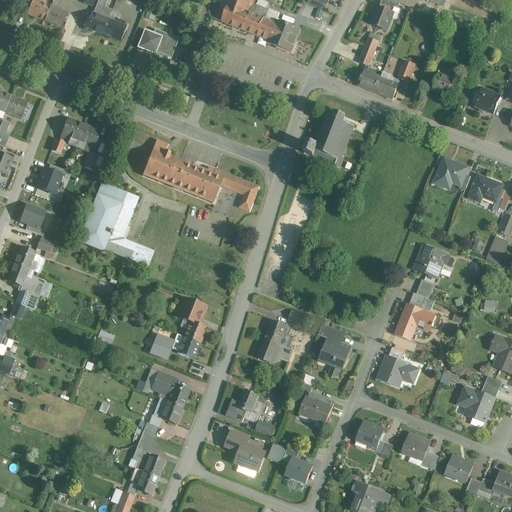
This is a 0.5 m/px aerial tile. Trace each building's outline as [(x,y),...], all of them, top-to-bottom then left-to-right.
[(98,0),(93,15),(91,14),(86,28),(103,35),(109,21),(112,11),(104,7),(106,0),(98,0)] [(245,0),(245,1),(240,0),(230,0),(229,6),(228,5),(221,23),(243,31),(250,14),(253,5),(254,0),(245,0)] [(268,4),(257,0),(254,0),(253,5),(266,10),(266,9),(268,4)] [(327,4),(318,0),(309,0),(308,4),(324,11),(327,4)] [(400,4),(388,0),(381,0),(380,5),(381,5),(379,9),(392,14),(394,8),(398,10),(400,4)] [(50,7),(33,1),(28,15),(44,21),(50,7)] [(136,9),(120,2),(116,11),(132,18),(136,9)] [(266,10),(253,5),(250,14),(272,23),(275,24),(276,22),(277,22),(280,14),(266,9),(266,10)] [(67,14),(50,7),(44,21),(62,28),(67,14)] [(379,9),(377,8),(370,25),(386,31),(391,19),(396,20),(400,10),(398,10),(394,8),(392,14),(379,9)] [(265,40),(272,23),(250,14),(243,31),(253,35),(265,40)] [(116,24),(109,21),(103,35),(120,41),(126,27),(122,26),(123,22),(117,20),(116,24)] [(277,22),(276,22),(275,24),(272,23),(265,40),(268,41),(268,44),(292,54),(301,31),(277,22)] [(162,38),(156,54),(171,60),(179,40),(155,30),(153,35),(162,38)] [(153,35),(144,31),(137,49),(155,56),(156,54),(162,38),(153,35)] [(380,37),(371,34),(368,39),(378,43),(380,37)] [(378,43),(368,39),(366,46),(375,50),(378,43)] [(375,50),(366,46),(359,63),(369,67),(371,62),(372,62),(374,57),(373,57),(375,50)] [(436,56),(433,65),(438,67),(441,58),(436,56)] [(490,60),(481,56),(479,61),(488,65),(490,60)] [(414,66),(405,63),(400,79),(408,82),(414,66)] [(383,74),(370,69),(368,73),(364,72),(358,86),(375,93),(381,78),(383,74)] [(442,76),(439,75),(433,91),(450,97),(456,82),(448,79),(449,76),(443,73),(442,76)] [(398,85),(381,78),(375,93),(392,100),(398,85)] [(500,98),(480,90),(473,107),(493,116),(500,98)] [(10,97),(0,93),(0,111),(4,113),(10,97)] [(27,104),(11,97),(11,98),(10,97),(4,113),(21,120),(27,104)] [(344,116),(335,112),(331,118),(328,117),(316,147),(308,143),(304,154),(313,158),(316,152),(332,159),(329,166),(339,170),(344,158),(342,157),(354,127),(343,123),(344,116)] [(85,126),(69,120),(62,136),(71,140),(69,145),(76,148),(85,126)] [(9,124),(2,121),(0,126),(0,131),(5,133),(9,124)] [(101,133),(85,126),(76,148),(83,151),(85,146),(94,149),(101,133)] [(0,131),(0,140),(6,143),(9,135),(5,133),(0,131)] [(65,143),(57,140),(52,152),(60,155),(65,143)] [(207,173),(170,158),(171,155),(165,153),(164,156),(153,151),(143,177),(213,205),(219,188),(244,198),(240,210),(250,214),(259,189),(209,169),(207,173)] [(103,159),(89,153),(83,168),(92,171),(94,166),(99,168),(103,159)] [(0,155),(0,173),(5,175),(12,160),(0,155)] [(467,171),(443,162),(434,186),(444,190),(447,182),(460,187),(461,187),(464,177),(467,171)] [(44,170),(36,189),(55,196),(62,178),(44,170)] [(464,177),(461,187),(460,187),(458,191),(464,193),(470,179),(464,177)] [(502,188),(477,179),(469,202),(480,206),(482,199),(494,203),(496,204),(498,199),(502,188)] [(137,200),(103,186),(79,243),(102,253),(103,251),(146,268),(152,254),(121,241),(137,200)] [(498,199),(496,204),(494,203),(491,211),(498,214),(503,201),(498,199)] [(46,213),(26,206),(20,223),(40,231),(46,213)] [(511,227),(511,218),(504,215),(497,233),(508,238),(511,227)] [(499,265),(509,242),(496,236),(486,259),(499,265)] [(54,245),(40,240),(37,248),(51,253),(54,245)] [(480,253),(484,243),(476,240),(472,249),(480,253)] [(35,254),(20,248),(14,265),(34,273),(37,265),(32,263),(35,254)] [(451,260),(426,249),(416,273),(436,281),(442,267),(448,269),(451,260)] [(34,273),(14,265),(7,283),(21,288),(19,293),(37,300),(43,286),(45,286),(46,285),(31,279),(34,273)] [(439,290),(423,283),(418,296),(427,300),(434,302),(439,290)] [(173,294),(160,289),(157,296),(170,302),(173,294)] [(37,300),(19,293),(15,303),(25,308),(33,311),(37,300)] [(418,296),(415,295),(410,309),(422,313),(427,300),(418,296)] [(204,307),(185,299),(178,318),(189,322),(190,321),(197,324),(204,307)] [(485,312),(496,313),(496,300),(485,300),(485,312)] [(25,308),(15,303),(10,315),(21,320),(25,308)] [(410,309),(407,308),(396,337),(413,343),(418,328),(432,333),(437,319),(422,313),(410,309)] [(310,316),(293,309),(289,319),(294,322),(300,325),(300,324),(306,326),(310,316)] [(8,320),(0,316),(0,336),(2,337),(8,320)] [(197,324),(190,321),(189,322),(183,338),(200,344),(207,328),(197,324)] [(286,327),(273,322),(258,359),(271,365),(272,363),(274,363),(279,361),(279,359),(289,363),(294,351),(279,345),(286,327)] [(337,331),(322,326),(318,337),(327,340),(328,340),(333,342),(337,331)] [(346,335),(337,331),(333,342),(342,345),(346,335)] [(183,338),(177,335),(174,342),(171,348),(172,349),(178,351),(177,354),(193,361),(200,344),(183,338)] [(174,342),(159,336),(155,346),(156,347),(156,346),(170,352),(172,349),(171,348),(174,342)] [(511,343),(497,338),(492,351),(500,354),(495,367),(511,374),(511,373),(511,343)] [(333,342),(328,340),(327,340),(319,362),(332,367),(329,374),(337,377),(340,370),(345,357),(347,358),(351,349),(342,345),(333,342)] [(170,352),(156,346),(156,347),(153,355),(167,360),(170,352)] [(405,353),(392,348),(389,357),(401,362),(405,353)] [(14,360),(4,356),(2,362),(0,361),(0,371),(8,375),(12,366),(14,360)] [(389,357),(387,357),(378,380),(398,388),(402,379),(413,384),(418,370),(407,366),(407,365),(401,362),(389,357)] [(180,363),(170,360),(168,365),(178,369),(180,363)] [(29,372),(12,366),(8,375),(25,382),(29,372)] [(458,378),(444,372),(440,383),(449,386),(451,381),(456,383),(458,378)] [(189,391),(175,386),(177,380),(158,373),(151,390),(170,397),(168,403),(182,408),(189,391)] [(311,386),(314,378),(307,375),(304,383),(311,386)] [(500,382),(488,377),(485,385),(497,390),(500,382)] [(312,388),(300,383),(297,391),(307,395),(307,394),(310,395),(312,388)] [(485,385),(482,391),(494,396),(497,390),(485,385)] [(495,400),(474,391),(474,392),(465,389),(458,405),(468,409),(465,416),(473,419),(471,424),(483,429),(485,424),(495,400)] [(258,398),(246,393),(244,398),(257,402),(258,398)] [(310,395),(307,394),(307,395),(300,415),(326,425),(334,405),(310,395)] [(241,404),(233,401),(226,417),(243,424),(247,412),(252,414),(257,402),(244,398),(241,404)] [(168,403),(161,419),(175,425),(182,408),(168,403)] [(278,430),(260,423),(256,434),(274,441),(278,430)] [(384,431),(364,423),(357,441),(358,441),(376,448),(376,449),(377,449),(384,431)] [(158,428),(146,424),(143,432),(155,436),(158,428)] [(143,432),(136,449),(148,454),(155,436),(143,432)] [(244,447),(247,440),(232,434),(227,448),(230,449),(228,453),(240,458),(237,464),(240,465),(237,472),(254,479),(264,455),(244,447)] [(431,443),(409,435),(402,454),(403,453),(411,457),(423,462),(426,454),(431,443)] [(393,447),(385,444),(380,456),(388,459),(393,447)] [(299,454),(287,449),(285,456),(292,459),(296,460),(299,454)] [(164,462),(135,451),(132,460),(137,462),(134,470),(158,479),(164,462)] [(439,459),(426,454),(423,462),(421,466),(435,471),(439,459)] [(22,467),(0,458),(0,466),(19,474),(22,467)] [(386,461),(377,458),(374,471),(382,473),(386,461)] [(473,466),(452,458),(445,475),(466,483),(473,466)] [(296,460),(292,459),(285,477),(298,482),(298,481),(305,483),(305,485),(306,485),(313,467),(296,460)] [(158,479),(134,470),(129,481),(138,485),(136,490),(151,496),(158,479)] [(511,478),(501,474),(501,473),(500,473),(496,484),(493,491),(493,492),(494,489),(508,494),(507,497),(511,498),(511,478)] [(481,483),(471,479),(466,492),(476,496),(478,491),(481,483)] [(496,484),(483,480),(481,483),(478,491),(492,496),(493,492),(493,491),(496,484)] [(378,493),(362,486),(358,495),(356,494),(355,496),(357,497),(351,511),(374,511),(376,510),(375,508),(373,507),(374,504),(378,493)] [(118,491),(114,503),(118,505),(123,493),(118,491)] [(134,497),(123,493),(118,505),(129,510),(134,497)] [(390,497),(378,493),(374,504),(386,508),(390,497)]
